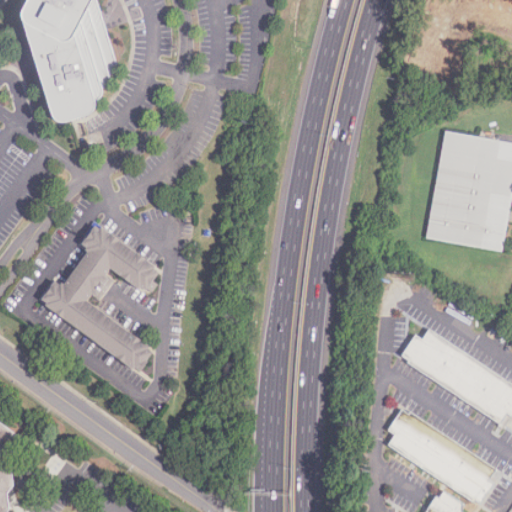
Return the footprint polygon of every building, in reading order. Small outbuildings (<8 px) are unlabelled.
[(25,0),(18,14),(53,124),(95,108),(95,91),(102,81),(103,71),(110,65),(88,3),(89,0),(25,0)] [(425,238),(503,253),(511,207),(511,143),(446,131),(425,238)] [(84,246),(86,247),(63,281),(60,279),(58,281),(53,278),(40,296),(43,299),(41,302),(131,365),(133,363),(139,368),(153,349),(147,345),(149,342),(85,296),(88,291),(99,299),(114,278),(105,272),(109,267),(137,286),(138,284),(144,288),(145,287),(150,290),(156,282),(151,278),(157,269),(152,265),(154,262),(101,224),(99,228),(93,224),(82,240),(86,243),(84,246)] [(511,382),(430,329),(423,340),(417,335),(405,354),(412,359),(409,363),(502,422),(508,412),(511,415),(511,382)] [(402,409),(389,429),(397,434),(390,443),(475,501),(476,500),(481,502),(494,483),(489,479),(496,468),(411,410),(409,414),(402,409)] [(0,511),(3,511),(5,510),(4,494),(9,486),(6,453),(17,438),(0,426),(0,511)] [(437,495),(426,511),(464,511),(463,507),(464,502),(444,490),(440,497),(437,495)]
